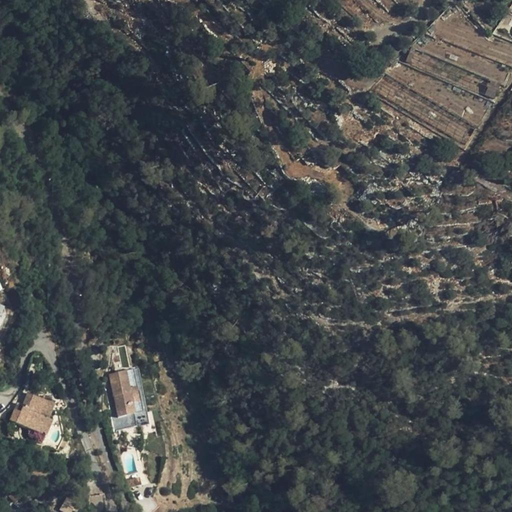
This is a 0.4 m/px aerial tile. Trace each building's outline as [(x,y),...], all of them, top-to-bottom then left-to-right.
[(305,23),(294,14),(285,23),(296,33),(305,23)] [(501,84),(411,47),(405,62),(494,99),(501,84)] [(476,127),(387,75),(374,91),(465,145),(476,127)] [(147,412),(138,369),(109,375),(117,418),(114,419),(116,431),(126,429),(123,417),(134,415),(147,412)] [(54,405),(27,394),(22,406),(19,412),(14,411),(10,422),(30,431),(28,435),(43,442),(45,437),(52,421),(48,419),(54,405)] [(17,404),(14,411),(19,412),(22,406),(17,404)] [(134,415),(137,427),(149,424),(147,412),(134,415)] [(123,417),(126,429),(137,427),(134,415),(123,417)] [(20,499),(13,491),(8,495),(15,503),(20,499)]
